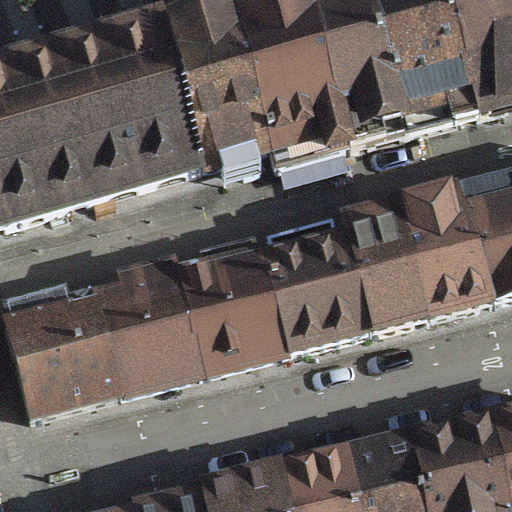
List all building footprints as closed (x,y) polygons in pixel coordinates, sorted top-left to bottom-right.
[(313,0),(238,20),(281,181),(362,159),(318,0),(313,0)] [(318,0),(362,159),(419,144),(380,0),(318,0)] [(380,0),(419,144),(489,125),(455,0),(380,0)] [(511,0),(455,0),(489,125),(511,118),(511,0)] [(171,38),(215,199),(281,181),(238,20),(171,38)] [(171,38),(0,84),(0,256),(215,199),(171,38)] [(511,195),(475,205),(505,316),(511,314),(511,195)] [(413,221),(442,332),(505,316),(475,205),(413,221)] [(346,238),(375,350),(442,332),(413,221),(346,238)] [(263,260),(292,372),(375,350),(346,238),(263,260)] [(183,281),(212,392),(292,372),(263,260),(183,281)] [(100,304),(129,412),(212,392),(183,281),(100,304)] [(15,326),(44,434),(129,412),(100,304),(15,326)] [(511,431),(499,435),(511,488),(511,431)] [(416,455),(430,511),(511,511),(511,488),(499,435),(416,455)] [(353,470),(363,511),(430,511),(416,455),(353,470)] [(292,484),(299,511),(363,511),(353,470),(292,484)] [(206,505),(207,511),(299,511),(292,484),(206,505)]
